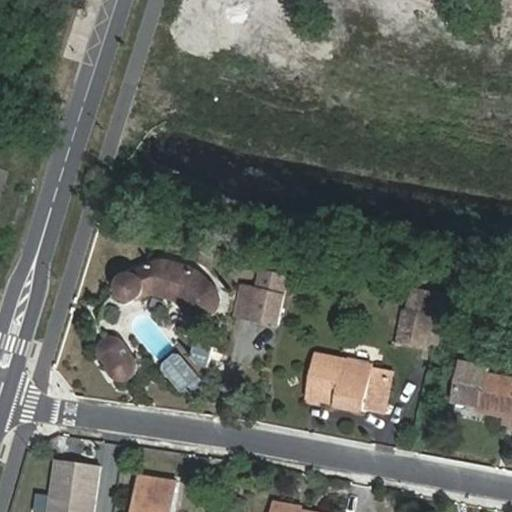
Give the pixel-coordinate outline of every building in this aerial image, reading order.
[(135,303),(152,294),(167,297),(180,301),(183,307),(183,308),(184,309),(185,310),(185,311),(186,312),(187,313),(188,314),(189,315),(190,315),(191,316),(192,317),(193,317),(194,318),(195,318),(196,319),(197,319),(198,320),(199,320),(200,320),(201,320),(202,320),(203,320),(204,320),(205,319),(206,319),(207,319),(208,318),(209,318),(210,317),(211,317),(212,316),(213,315),(214,314),(215,313),(216,312),(216,311),(217,311),(220,307),(222,302),(222,292),(221,291),(220,290),(219,288),(218,287),(217,285),(216,284),(215,283),(214,282),(212,280),(211,279),(210,278),(209,277),(208,276),(206,275),(205,274),(204,273),(202,272),(201,271),(199,270),(198,269),(194,267),(191,265),(187,264),(183,262),(179,262),(174,261),(170,260),(166,260),(162,260),(158,261),(154,261),(149,262),(145,263),(142,265),(138,266),(134,268),(130,270),(127,273),(124,275),(120,278),(116,285),(118,291),(120,297),(121,298),(122,299),(123,300),(124,300),(125,301),(126,302),(127,302),(128,302),(129,302),(130,303),(131,303),(135,303)] [(251,320),(279,326),(290,275),(263,267),(258,291),(251,320)] [(236,317),(251,320),(258,291),(243,287),(236,317)] [(425,292),(420,316),(445,321),(450,296),(425,292)] [(445,321),(420,316),(415,346),(439,350),(445,321)] [(134,369),(136,360),(123,342),(122,341),(121,340),(120,340),(120,339),(119,339),(118,339),(117,338),(116,338),(115,338),(114,338),(113,338),(112,338),(111,338),(110,338),(109,338),(108,339),(107,339),(106,340),(105,340),(105,341),(104,341),(103,342),(103,343),(102,343),(102,344),(101,345),(100,346),(100,347),(99,348),(99,349),(98,350),(98,351),(98,352),(97,353),(112,375),(113,376),(114,377),(115,377),(116,377),(117,377),(117,378),(118,378),(119,378),(120,378),(121,378),(122,378),(123,378),(124,378),(124,379),(125,378),(126,378),(127,378),(128,377),(129,377),(129,376),(130,376),(131,375),(132,374),(133,373),(133,372),(134,371),(134,370),(134,369)] [(208,368),(214,348),(198,343),(193,361),(199,366),(208,368)] [(200,395),(204,381),(178,353),(173,353),(162,363),(161,368),(180,389),(200,395)] [(384,417),(393,371),(317,356),(308,399),(336,404),(336,408),(384,417)] [(511,379),(486,375),(487,369),(458,363),(451,401),(479,407),(478,412),(503,416),(511,417),(511,379)] [(94,511),(101,467),(59,461),(51,511),(94,511)] [(171,511),(177,482),(140,476),(138,492),(134,511),(171,511)] [(120,511),(134,511),(138,492),(124,490),(120,511)] [(274,506),(302,511),(303,507),(274,501),(274,506)]
